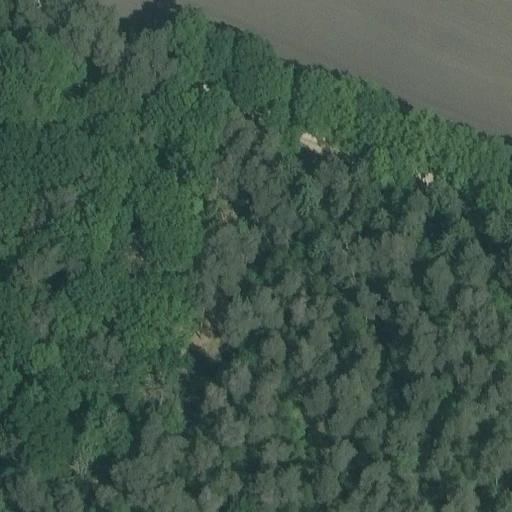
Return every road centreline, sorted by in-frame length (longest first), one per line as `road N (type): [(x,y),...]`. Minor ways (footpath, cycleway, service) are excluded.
road 1 (track): [(511,203),(0,12)]
road 2 (track): [(225,100),(177,383)]
